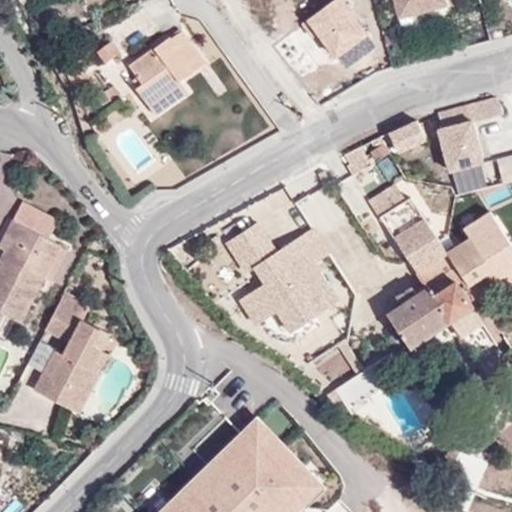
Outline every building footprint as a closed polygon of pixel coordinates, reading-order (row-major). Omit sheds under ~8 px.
[(375,34),(348,0),(333,0),(299,26),(311,41),(318,36),(337,63),(375,34)] [(395,0),(400,17),(444,6),(442,0),(395,0)] [(180,80),(205,62),(181,29),(130,66),(142,83),(137,88),(155,114),(187,90),(180,80)] [(99,51),(106,61),(117,53),(110,42),(99,51)] [(68,76),(78,91),(91,82),(81,67),(68,76)] [(101,106),(108,116),(126,103),(119,93),(101,106)] [(444,129),(439,130),(450,171),(485,162),(474,122),(505,114),(496,97),(452,110),(439,113),(444,129)] [(418,120),(391,133),(400,151),(427,138),(418,120)] [(360,149),(344,158),(349,167),(347,169),(353,178),(370,168),(360,149)] [(511,155),(499,159),(505,183),(511,181),(511,155)] [(372,200),(383,216),(408,199),(397,183),(372,200)] [(383,216),(412,259),(440,241),(412,197),(408,199),(383,216)] [(7,237),(14,241),(8,253),(0,267),(0,310),(22,322),(62,248),(15,222),(7,237)] [(7,237),(1,249),(8,253),(14,241),(7,237)] [(448,252),(449,254),(470,286),(487,275),(493,283),(503,277),(506,275),(494,256),(487,260),(473,237),(448,252)] [(440,241),(412,259),(420,272),(449,254),(448,252),(440,241)] [(404,305),(389,315),(412,348),(451,321),(463,338),(485,323),(485,321),(475,307),(482,303),(479,298),(470,286),(449,254),(420,272),(419,273),(429,289),(419,295),(414,288),(399,298),(404,305)] [(219,276),(227,283),(235,274),(226,267),(219,276)] [(470,286),(479,298),(506,281),(503,277),(493,283),(487,275),(470,286)] [(102,348),(95,344),(104,327),(85,317),(87,313),(64,299),(48,329),(71,342),(67,350),(54,373),(45,369),(36,386),(77,408),(87,391),(81,387),(102,348)] [(502,334),(491,317),(485,321),(485,323),(495,338),(502,334)] [(102,348),(111,332),(104,327),(95,344),(102,348)] [(67,350),(58,345),(45,369),(54,373),(67,350)] [(81,410),(111,353),(102,348),(81,387),(87,391),(77,408),(81,410)] [(383,360),(337,390),(346,403),(354,409),(397,381),(383,360)] [(259,423),(166,511),(304,511),(326,491),(259,423)]
